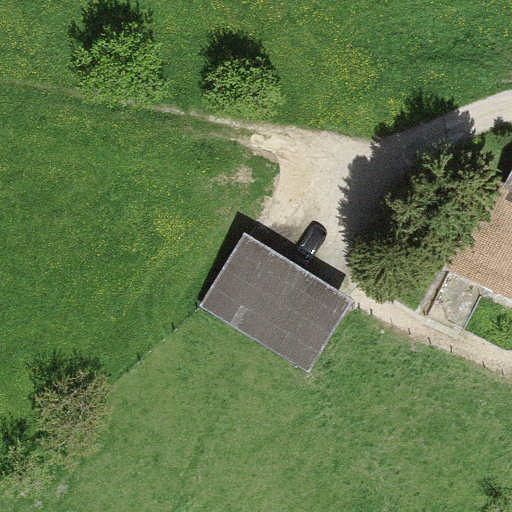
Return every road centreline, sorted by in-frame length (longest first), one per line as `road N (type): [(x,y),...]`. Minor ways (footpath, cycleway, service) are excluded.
road 1 (track): [(0,101),(258,145),(395,148)]
road 2 (track): [(511,105),(395,148)]
